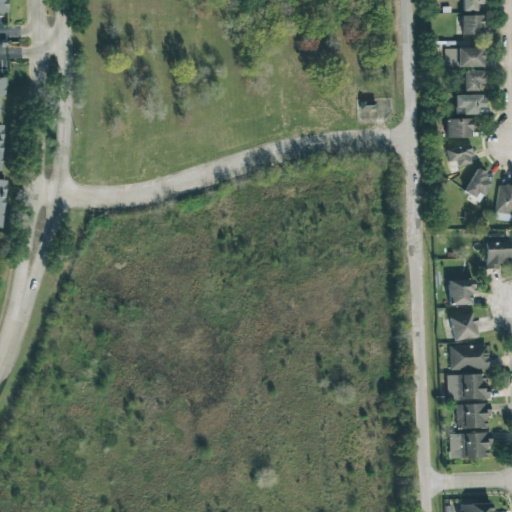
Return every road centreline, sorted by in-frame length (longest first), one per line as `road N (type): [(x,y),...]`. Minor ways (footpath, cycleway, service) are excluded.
road 1 (residential): [(407,0),(427,511)]
road 2 (residential): [(0,383),(32,309),(49,194),(51,0)]
road 3 (residential): [(49,194),(157,191),(307,146),(413,137)]
road 4 (residential): [(511,141),(508,0)]
